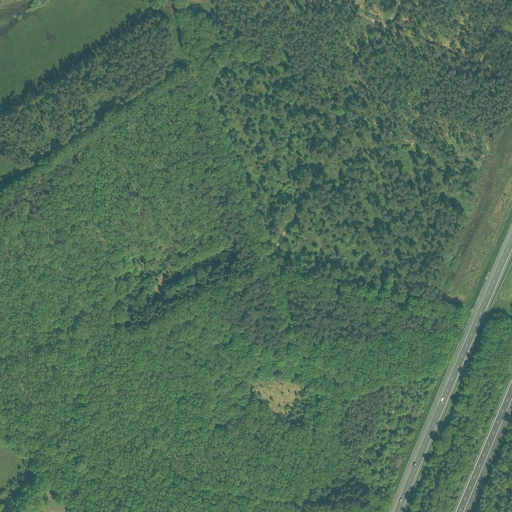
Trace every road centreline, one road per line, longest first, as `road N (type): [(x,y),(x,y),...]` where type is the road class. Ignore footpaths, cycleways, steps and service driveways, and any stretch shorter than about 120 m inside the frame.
road 1 (track): [(399,0),(272,255),(273,272)]
road 2 (motorway): [(511,240),(397,511)]
road 3 (track): [(273,272),(321,401),(303,511)]
road 4 (track): [(191,54),(273,272)]
road 5 (motorway): [(461,511),(511,393)]
